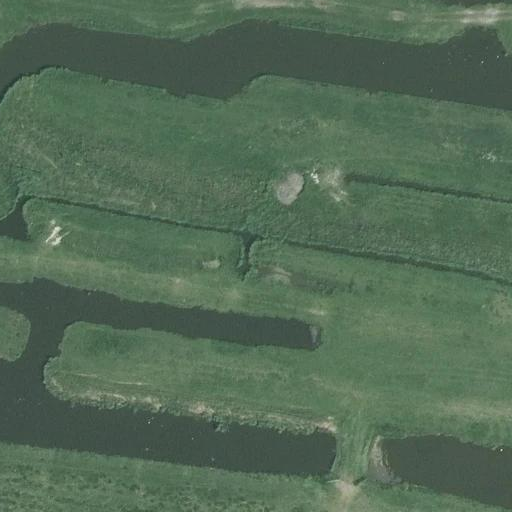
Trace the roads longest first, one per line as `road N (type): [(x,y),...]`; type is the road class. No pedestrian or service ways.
road 1 (track): [(83,0),(189,10),(275,1),(400,17),(511,15)]
road 2 (track): [(511,380),(397,371),(376,380),(355,413),(345,501)]
